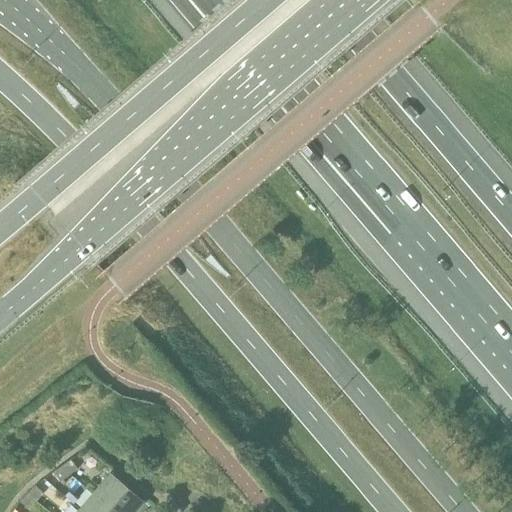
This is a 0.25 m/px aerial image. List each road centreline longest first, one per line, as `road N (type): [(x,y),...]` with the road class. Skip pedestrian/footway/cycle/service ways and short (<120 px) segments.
road 1 (primary): [(462,511),(131,128),(2,0)]
road 2 (primary): [(0,79),(196,287),(390,511)]
road 3 (primary): [(0,317),(351,0)]
road 4 (primary): [(266,0),(0,225)]
road 5 (motorway): [(178,0),(400,218)]
road 6 (motorway): [(214,0),(400,218)]
road 7 (motorway): [(511,210),(331,0)]
road 8 (motorway): [(400,218),(511,348)]
